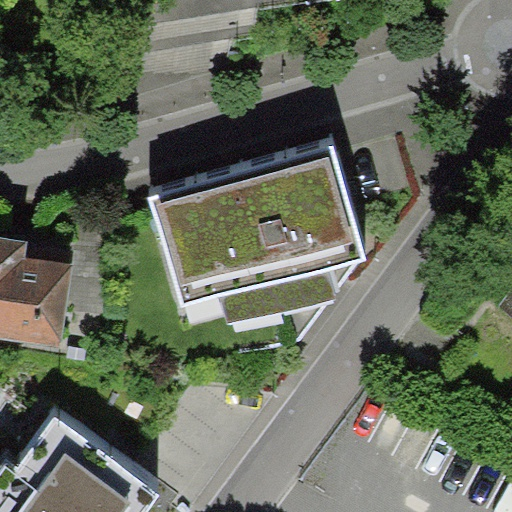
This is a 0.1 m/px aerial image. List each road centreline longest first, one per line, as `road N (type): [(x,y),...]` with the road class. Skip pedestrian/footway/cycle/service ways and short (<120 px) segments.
road 1 (residential): [(508,40),(511,115),(497,157),(235,511)]
road 2 (residential): [(508,40),(28,173),(0,171)]
